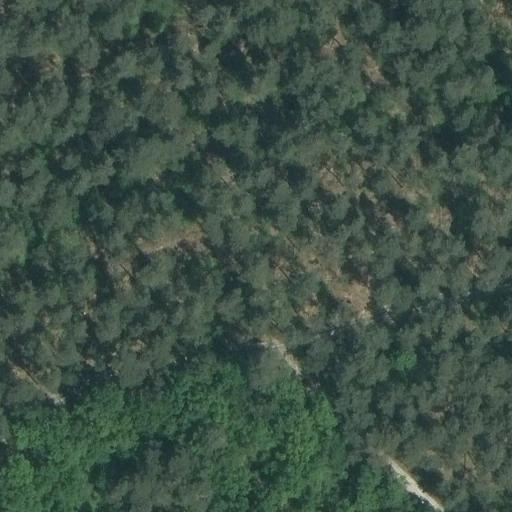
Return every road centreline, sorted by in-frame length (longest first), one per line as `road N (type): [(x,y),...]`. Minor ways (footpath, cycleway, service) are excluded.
road 1 (track): [(0,411),(278,352)]
road 2 (track): [(511,285),(278,352)]
road 3 (track): [(438,511),(278,352)]
